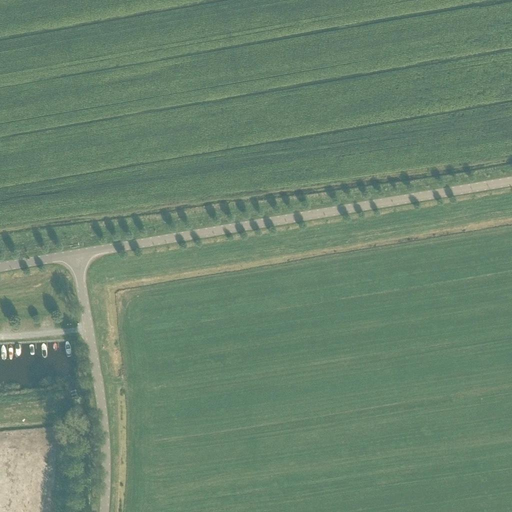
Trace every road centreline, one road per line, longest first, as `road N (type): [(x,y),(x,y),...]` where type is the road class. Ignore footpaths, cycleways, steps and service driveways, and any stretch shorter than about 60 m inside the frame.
road 1 (tertiary): [(77,255),(511,181)]
road 2 (tertiary): [(103,511),(104,445),(77,255)]
